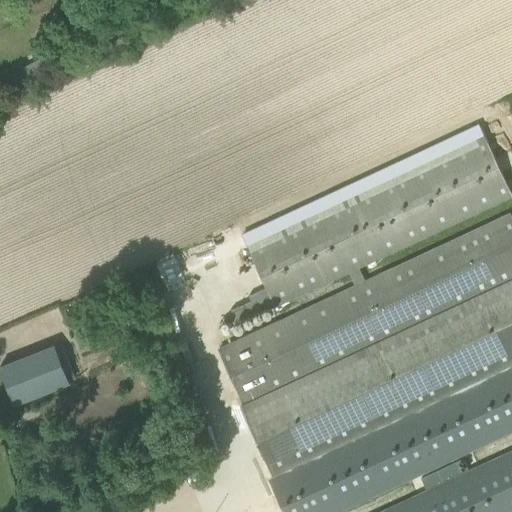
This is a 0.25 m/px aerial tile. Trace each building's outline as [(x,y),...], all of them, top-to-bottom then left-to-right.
[(511,198),(509,193),(485,141),(250,250),(267,288),(249,296),(256,311),(274,302),(276,308),(349,273),(355,287),(366,281),(360,268),(511,198)] [(366,281),(355,287),(219,350),(243,402),(511,276),(511,216),(511,214),(366,281)] [(511,364),(511,280),(241,407),(273,475),(511,364)] [(71,384),(56,347),(1,369),(15,406),(71,384)] [(286,511),(337,511),(348,507),(419,474),(427,491),(450,481),(442,464),(511,430),(511,366),(271,479),(286,511)] [(511,511),(511,451),(450,481),(427,491),(382,511),(511,511)]
